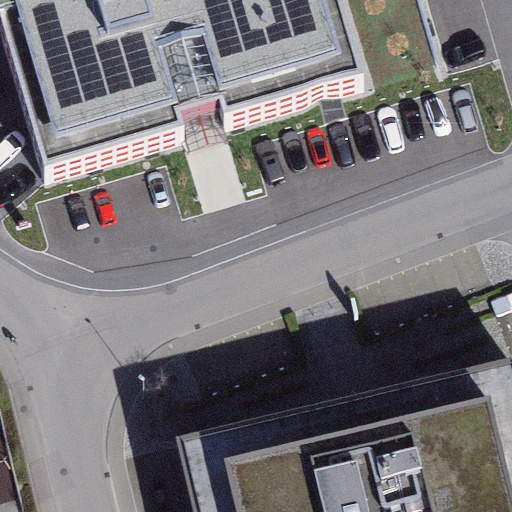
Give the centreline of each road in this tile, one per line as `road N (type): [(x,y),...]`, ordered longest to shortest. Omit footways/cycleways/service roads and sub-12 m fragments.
road 1 (residential): [(51,337),(511,183)]
road 2 (residential): [(51,337),(92,511)]
